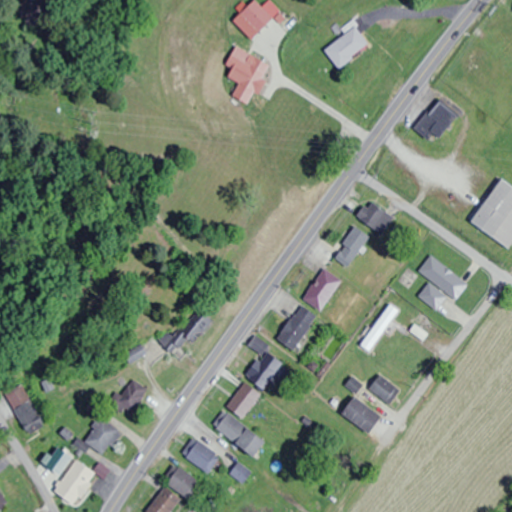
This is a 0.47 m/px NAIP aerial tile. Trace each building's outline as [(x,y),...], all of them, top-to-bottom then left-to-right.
[(258,33),(272,19),(253,0),(243,0),(234,9),(258,33)] [(323,46),(334,66),(368,48),(357,28),(323,46)] [(418,50),(405,40),(385,65),(397,75),(418,50)] [(271,67),(235,47),(225,65),(231,69),(226,77),(238,83),(231,95),(249,106),(271,67)] [(455,114),(434,101),(416,130),(438,143),(455,114)] [(511,243),(511,187),(500,179),(469,222),(508,249),(511,243)] [(393,218),(369,200),(356,218),(380,235),(393,218)] [(332,256),(346,268),(369,239),(356,227),(332,256)] [(430,281),(418,298),(436,310),(447,294),(456,300),(468,283),(428,256),(417,272),(430,281)] [(342,282),(323,269),(301,298),(320,312),(342,282)] [(317,316),(299,305),(276,339),(293,351),(317,316)] [(361,343),(369,350),(399,311),(390,305),(361,343)] [(210,323),(199,311),(162,344),(173,356),(210,323)] [(427,341),(415,330),(405,341),(417,352),(427,341)] [(123,356),(130,365),(145,353),(138,345),(123,356)] [(262,389),(283,364),(265,349),(244,374),(262,389)] [(389,404),(400,390),(379,374),(368,389),(389,404)] [(130,414),(147,390),(131,378),(114,402),(130,414)] [(259,395),(243,382),(226,405),(242,417),(259,395)] [(15,406),(25,396),(15,386),(5,396),(15,406)] [(368,433),(381,415),(354,396),(341,413),(368,433)] [(265,439),(223,410),(212,425),(253,455),(265,439)] [(103,455),(121,433),(101,417),(83,440),(103,455)] [(203,473),(218,461),(197,436),(183,448),(203,473)] [(70,456),(57,446),(45,463),(58,473),(70,456)] [(53,489),(72,504),(96,475),(77,459),(53,489)] [(229,472),(242,483),(251,471),(238,461),(229,472)] [(201,481),(176,465),(165,482),(190,498),(201,481)] [(169,511),(181,500),(165,485),(144,509),(147,511),(169,511)] [(0,509),(8,504),(0,492),(0,509)]
